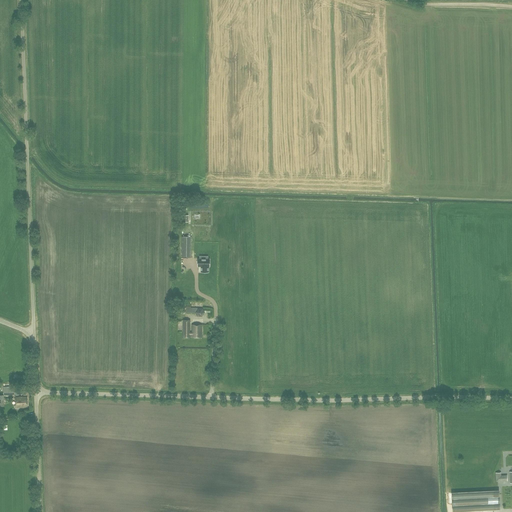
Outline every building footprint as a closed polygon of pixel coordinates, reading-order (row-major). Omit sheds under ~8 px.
[(191,258),(191,237),(182,237),(181,258),(191,258)] [(208,260),(200,260),(198,260),(198,266),(199,266),(199,271),(201,271),(201,272),(208,272),(208,266),(210,266),(210,260),(208,260)] [(196,299),(207,298),(206,279),(199,280),(200,284),(196,284),(192,284),(192,285),(195,285),(196,299)] [(186,306),(186,313),(195,313),(196,315),(198,317),(202,317),(205,313),(206,313),(206,311),(204,311),(203,308),(198,308),(191,308),(191,306),(186,306)] [(202,338),(202,325),(192,325),(192,332),(190,332),(190,320),(183,320),(183,338),(190,338),(190,335),(192,335),(192,338),(202,338)] [(16,397),(16,408),(28,408),(27,397),(16,397)] [(499,509),(498,491),(453,493),(453,511),(499,509)]
